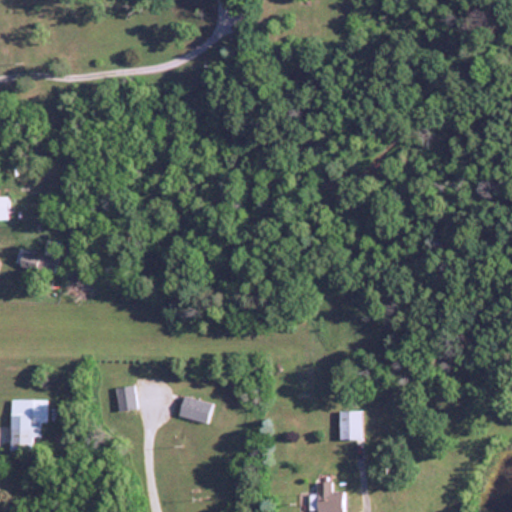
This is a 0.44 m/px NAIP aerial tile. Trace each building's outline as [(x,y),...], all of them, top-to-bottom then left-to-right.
[(118,409),(135,407),(132,384),(115,386),(118,409)] [(213,403),(183,394),(177,413),(207,422),(213,403)] [(10,450),(37,450),(37,438),(46,438),(46,398),(10,398),(10,450)] [(337,439),(361,439),(361,410),(337,410),(337,439)] [(343,511),(343,490),(331,490),(331,481),(315,481),(314,511),(343,511)]
